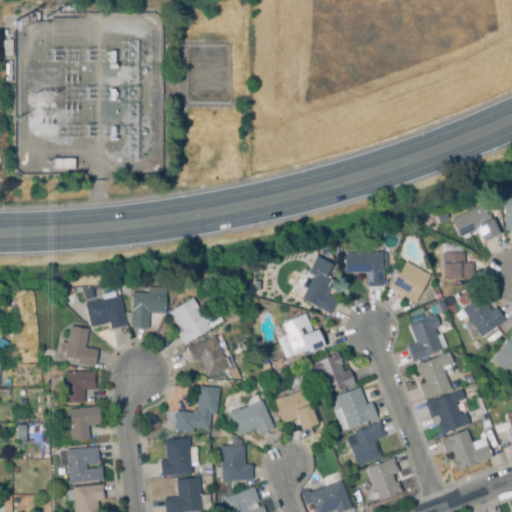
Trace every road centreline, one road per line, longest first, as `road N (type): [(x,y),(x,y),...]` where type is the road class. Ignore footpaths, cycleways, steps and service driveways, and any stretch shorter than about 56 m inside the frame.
road 1 (secondary): [(511,123),(274,203),(130,227),(0,233)]
road 2 (residential): [(436,509),(369,328)]
road 3 (residential): [(134,511),(127,406),(138,375)]
